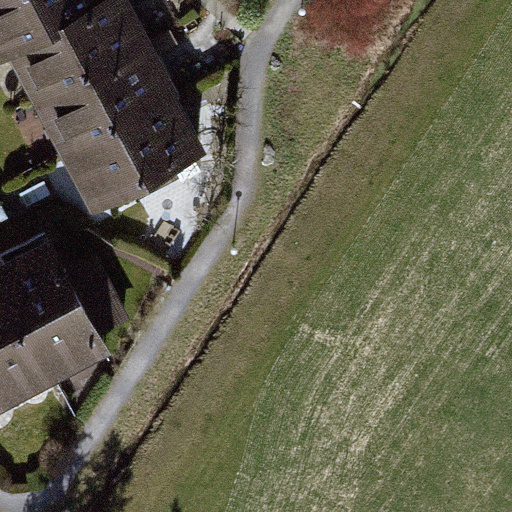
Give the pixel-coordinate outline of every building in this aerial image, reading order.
[(0,0),(0,63),(8,60),(112,3),(110,0),(0,0)] [(8,60),(32,104),(150,40),(127,0),(116,0),(112,3),(8,60)] [(32,104),(62,157),(178,97),(150,40),(32,104)] [(62,157),(93,217),(209,157),(178,97),(62,157)] [(0,266),(0,271),(61,383),(113,355),(49,240),(0,266)] [(0,415),(61,383),(0,271),(0,415)]
